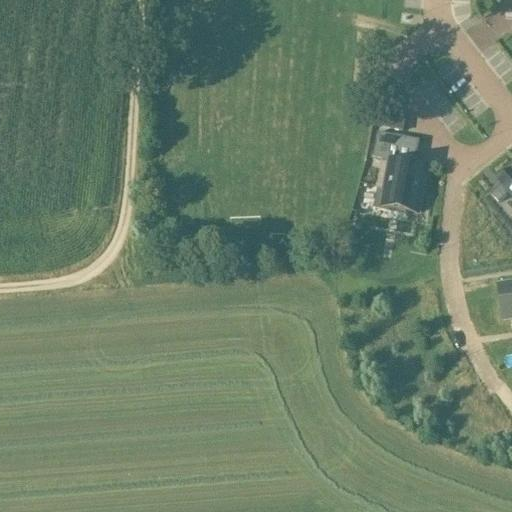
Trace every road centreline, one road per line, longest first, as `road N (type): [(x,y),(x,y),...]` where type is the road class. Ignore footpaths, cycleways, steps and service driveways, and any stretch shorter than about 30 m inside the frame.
road 1 (residential): [(511,127),(458,173),(448,251),(463,334),(497,388)]
road 2 (unknown): [(468,164),(410,78),(413,53),(439,30)]
